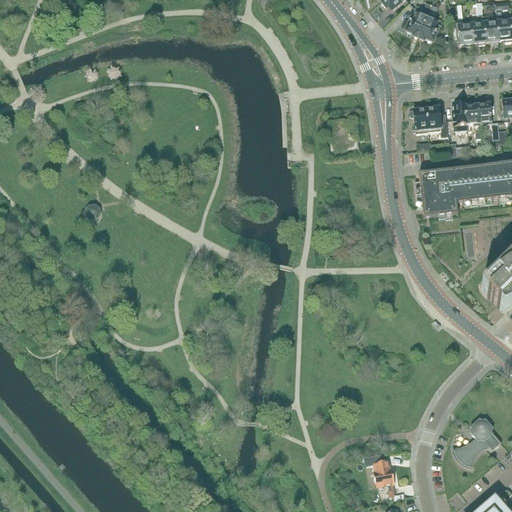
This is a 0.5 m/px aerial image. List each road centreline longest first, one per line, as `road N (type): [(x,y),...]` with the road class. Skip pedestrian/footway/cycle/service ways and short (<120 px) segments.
road 1 (tertiary): [(491,346),(445,311),(413,265),(393,205),(384,137)]
road 2 (residential): [(426,511),(419,468),(427,437),(449,390),(491,346)]
road 3 (tertiary): [(389,85),(511,73)]
